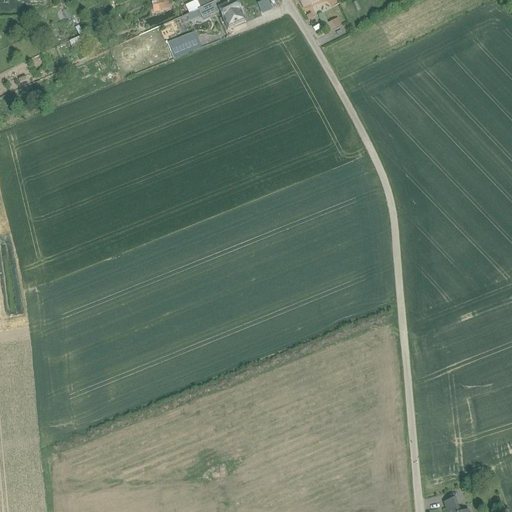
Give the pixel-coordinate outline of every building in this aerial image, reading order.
[(157,0),(158,1),(151,2),(152,12),(171,9),(169,0),(157,0)] [(213,3),(211,0),(199,0),(198,1),(196,2),(197,3),(200,9),(213,3)] [(266,0),(257,4),(262,15),(271,11),(266,0)] [(297,0),(303,9),(319,2),(318,0),(297,0)] [(200,9),(198,10),(203,20),(219,12),(218,10),(222,8),(218,1),(213,3),(200,9)] [(222,8),(218,10),(219,12),(228,30),(245,21),(240,11),(241,10),(240,9),(243,8),(239,1),(237,2),(236,1),(222,8)] [(183,17),(198,10),(200,9),(197,3),(180,11),(183,17)] [(339,20),(328,26),(331,33),(342,27),(339,20)] [(195,33),(167,44),(174,60),(201,49),(195,33)] [(467,511),(468,511),(464,511),(459,511),(455,499),(453,500),(455,506),(446,509),(447,511),(467,511)] [(453,500),(444,503),(446,509),(455,506),(453,500)]
